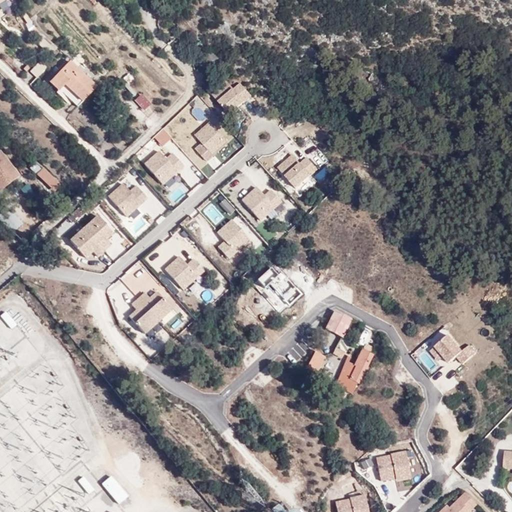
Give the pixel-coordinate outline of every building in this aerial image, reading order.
[(61,52),(67,45),(53,33),(47,38),(61,52)] [(79,59),(60,79),(69,87),(66,89),(72,95),(75,92),(88,104),(106,85),(79,59)] [(41,68),(46,74),(55,65),(50,60),(41,68)] [(238,80),(217,99),(229,113),(250,94),(238,80)] [(201,141),(194,148),(206,161),(228,141),(208,120),(194,134),(201,141)] [(142,164),(163,184),(183,163),(162,143),(142,164)] [(0,180),(9,190),(25,175),(3,152),(0,154),(0,180)] [(306,154),(299,161),(291,152),(275,167),(296,188),(318,167),(306,154)] [(28,166),(33,172),(41,166),(37,160),(28,166)] [(52,190),(60,183),(43,165),(35,173),(52,190)] [(139,188),(145,181),(130,168),(105,197),(128,216),(147,195),(139,188)] [(284,174),(279,179),(289,192),(295,187),(284,174)] [(0,190),(4,195),(9,190),(0,180),(0,190)] [(25,183),(18,188),(27,199),(34,193),(25,183)] [(240,198),(260,222),(283,203),(270,187),(262,194),(255,185),(240,198)] [(172,195),(176,201),(188,194),(183,187),(172,195)] [(96,256),(111,244),(106,239),(115,231),(98,211),(67,237),(84,256),(91,250),(96,256)] [(215,231),(222,239),(216,245),(227,258),(249,238),(231,217),(215,231)] [(204,269),(191,257),(185,263),(177,254),(162,268),(183,290),(204,269)] [(411,275),(408,282),(422,288),(425,281),(411,275)] [(143,290),(130,303),(134,307),(126,314),(144,332),(171,306),(154,288),(147,295),(143,290)] [(361,310),(346,301),(337,318),(353,327),(361,310)] [(6,312),(0,316),(10,328),(16,324),(6,312)] [(361,328),(356,344),(364,347),(370,331),(361,328)] [(450,332),(431,345),(443,363),(455,354),(461,363),(475,353),(468,343),(461,349),(450,332)] [(372,340),(382,345),(385,341),(374,335),(372,340)] [(360,388),(382,345),(372,340),(363,357),(357,354),(344,378),(360,388)] [(338,351),(324,344),(314,362),(328,370),(338,351)] [(373,456),(379,482),(410,475),(404,449),(373,456)] [(83,476),(77,481),(87,495),(94,491),(83,476)] [(126,497),(111,476),(101,484),(117,504),(126,497)] [(439,511),(471,511),(479,504),(462,488),(439,511)] [(335,497),(336,511),(367,511),(366,495),(335,497)] [(280,498),(268,504),(272,511),(293,511),(289,503),(284,505),(280,498)]
